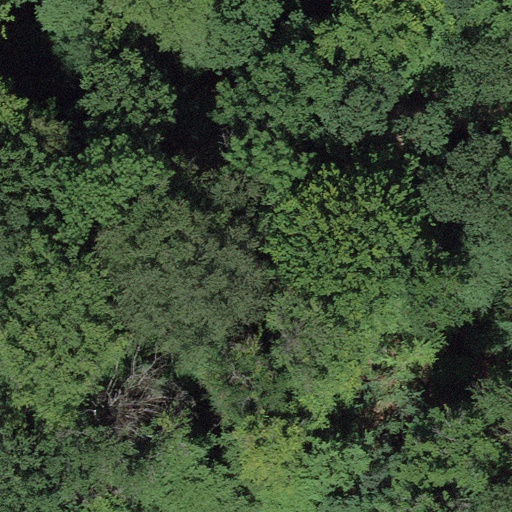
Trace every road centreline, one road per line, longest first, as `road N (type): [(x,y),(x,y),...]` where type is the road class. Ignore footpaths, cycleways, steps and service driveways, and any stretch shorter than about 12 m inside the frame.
road 1 (track): [(511,106),(259,161),(0,195)]
road 2 (track): [(282,511),(257,489),(140,428),(0,421)]
